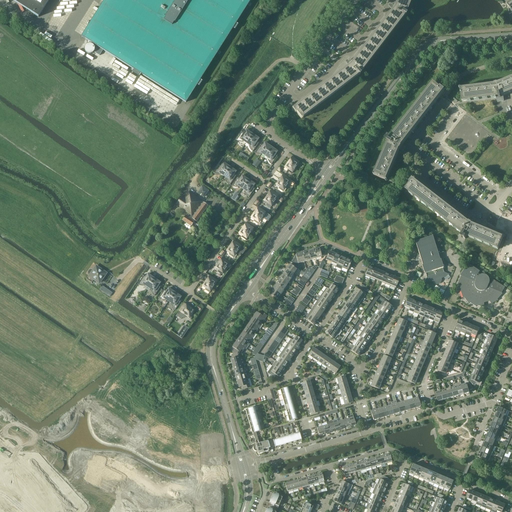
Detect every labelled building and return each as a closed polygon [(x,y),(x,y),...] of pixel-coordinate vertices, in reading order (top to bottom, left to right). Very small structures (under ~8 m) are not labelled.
[(11,0),(39,17),(49,0),(11,0)] [(139,77),(140,74),(186,103),(187,102),(186,102),(197,85),(199,86),(202,81),(200,80),(217,53),(219,55),(221,52),(218,51),(233,28),(235,30),(238,25),(236,23),(247,5),(250,7),(251,4),(249,3),(250,0),(104,0),(81,36),(98,47),(94,52),(100,56),(103,50),(133,69),(132,72),(139,77)] [(345,62),(348,66),(294,108),(302,118),(359,75),(359,76),(360,74),(405,16),(406,14),(411,0),(396,0),(394,6),(390,4),(389,6),(392,9),(351,63),(347,60),(345,62)] [(85,52),(86,52),(86,53),(87,53),(88,54),(89,54),(90,54),(91,54),(92,53),(93,53),(93,52),(94,52),(94,51),(95,50),(95,49),(95,48),(94,47),(94,46),(93,45),(92,45),(91,44),(90,44),(89,44),(88,44),(87,45),(86,46),(85,47),(85,48),(85,49),(85,50),(85,51),(85,52)] [(503,101),(503,97),(511,92),(511,77),(498,84),(497,83),(494,84),(461,89),(462,102),(496,98),(498,102),(503,101)] [(130,93),(150,103),(152,99),(146,96),(148,91),(135,84),(130,93)] [(405,148),(402,146),(444,92),(433,84),(390,139),(389,139),(388,141),(389,141),(374,175),(386,180),(400,149),(404,150),(405,148)] [(243,142),(246,143),(252,134),(250,133),(251,131),(249,131),(248,131),(247,131),(246,130),(244,133),(242,132),(236,140),(236,141),(236,140),(238,141),(239,142),(240,142),(242,142),(243,142)] [(252,152),(253,152),(259,143),(257,142),(259,139),(258,138),(257,137),(257,136),(256,135),(255,136),(252,134),(246,143),(249,145),(249,147),(250,148),(250,150),(251,151),(252,152)] [(261,155),(262,154),(265,156),(271,147),(269,146),(269,144),(268,144),(267,144),(266,144),(265,143),(263,146),(261,144),(254,153),(255,154),(255,153),(256,154),(257,154),(258,155),(260,155),(261,155)] [(271,165),(277,156),(275,155),(277,152),(276,151),(276,150),(275,149),(274,148),(274,149),(271,147),(265,156),(268,158),(268,160),(268,161),(269,162),(270,164),(271,164),(271,165)] [(294,171),(293,170),(294,169),(296,167),(299,162),(292,157),(285,167),(288,169),(287,171),(291,174),(294,171)] [(252,164),(257,167),(261,161),(256,158),(252,164)] [(221,174),(223,176),(230,167),(227,165),(228,164),(227,164),(226,164),(224,163),(223,163),(221,166),(219,164),(213,173),(214,173),(215,174),(216,174),(218,175),(219,175),(221,174)] [(230,184),(230,185),(236,176),(234,174),(236,171),(235,171),(234,170),(234,169),(233,168),(232,169),(230,167),(223,176),(226,178),(226,180),(227,181),(228,182),(229,183),(230,184)] [(283,175),(276,185),(280,187),(279,189),(283,192),(285,188),(285,187),(286,187),(287,185),(290,180),(283,175)] [(239,187),(242,189),(248,180),(246,178),(247,177),(245,177),(244,176),(243,176),(242,176),(240,179),(238,177),(232,186),(233,187),(235,187),(236,187),(238,187),(239,187)] [(248,197),(249,198),(255,189),(253,187),(255,184),(254,184),(253,183),(253,182),(252,181),(251,182),(248,180),(242,189),(245,191),(245,193),(246,194),(246,195),(247,196),(248,197)] [(407,190),(406,191),(461,233),(462,234),(462,235),(464,236),(463,238),(465,239),(466,236),(498,249),(498,248),(503,238),(503,237),(502,236),(472,223),(474,220),(470,218),(469,222),(415,180),(410,186),(407,190)] [(204,198),(209,191),(202,186),(197,193),(203,198),(204,198)] [(275,201),(276,199),(281,203),(283,200),(271,191),(264,201),(268,203),(266,205),(271,208),(273,204),(273,203),(275,201)] [(176,204),(187,213),(189,214),(187,216),(185,215),(182,220),(191,226),(195,221),(196,222),(208,205),(202,201),(189,192),(184,198),(181,196),(176,204)] [(254,221),(258,224),(260,221),(260,220),(261,220),(262,218),(267,221),(270,216),(258,208),(251,217),(255,220),(254,221)] [(246,223),(239,233),(243,236),(241,237),(246,240),(248,237),(248,236),(248,235),(248,236),(250,233),(253,228),(246,223)] [(428,282),(433,281),(434,282),(435,283),(436,284),(438,284),(440,283),(440,282),(441,280),(441,279),(445,277),(449,274),(448,274),(444,272),(438,254),(443,252),(442,252),(442,251),(441,250),(440,249),(439,249),(438,249),(437,249),(436,249),(433,237),(415,242),(419,255),(418,255),(417,256),(417,257),(416,257),(416,258),(416,259),(416,260),(416,261),(415,261),(416,261),(421,259),(427,278),(424,282),(428,282)] [(236,254),(235,254),(236,253),(238,251),(242,254),(245,249),(234,241),(227,251),(230,253),(229,255),(233,258),(236,254)] [(511,246),(508,245),(506,249),(503,256),(505,257),(511,260),(511,246)] [(319,248),(313,250),(315,258),(322,257),(321,256),(324,255),(326,252),(320,250),(319,248)] [(313,250),(307,251),(310,260),(315,258),(313,250)] [(307,251),(302,252),(304,261),(310,260),(307,251)] [(329,251),(326,260),(331,262),(335,253),(329,251)] [(299,265),(298,263),(304,261),(302,252),(296,254),(296,256),(295,256),(291,263),(298,267),(299,265)] [(335,253),(331,262),(337,264),(340,256),(335,253)] [(337,264),(336,267),(341,269),(342,267),(346,258),(340,256),(337,264)] [(224,271),(224,270),(225,270),(226,268),(229,263),(222,258),(215,268),(219,270),(218,272),(222,275),(224,271)] [(346,258),(342,267),(348,269),(352,261),(346,258)] [(290,264),(286,269),(294,275),(297,270),(290,264)] [(461,276),(459,283),(460,283),(460,291),(461,291),(463,298),(464,297),(469,303),(470,303),(476,307),(477,306),(484,307),(484,306),(484,303),(490,301),(491,304),(498,300),(498,299),(503,294),(502,293),(505,287),(494,280),(491,284),(489,283),(490,282),(490,281),(490,280),(490,279),(489,278),(488,277),(488,276),(487,275),(486,274),(485,274),(484,274),(482,274),(481,274),(480,275),(479,275),(478,276),(477,275),(480,271),(469,264),(460,275),(461,276)] [(369,266),(365,275),(370,277),(374,268),(369,266)] [(105,272),(97,267),(94,271),(93,270),(92,270),(91,270),(90,270),(88,272),(88,273),(89,274),(90,275),(100,283),(104,278),(102,277),(105,272)] [(370,277),(375,280),(379,270),(374,268),(370,277)] [(286,269),(283,274),(290,280),(294,275),(286,269)] [(379,270),(375,280),(380,282),(384,272),(379,270)] [(380,282),(385,284),(389,275),(384,272),(380,282)] [(145,286),(148,287),(154,278),(152,277),(152,275),(151,275),(150,275),(149,275),(148,274),(146,277),(144,276),(138,285),(138,284),(139,285),(141,286),(142,286),(144,286),(145,286)] [(283,274),(279,279),(287,284),(290,280),(283,274)] [(385,284),(390,286),(394,277),(389,275),(385,284)] [(212,289),(211,289),(212,288),(214,286),(213,286),(217,281),(210,276),(203,286),(206,288),(205,290),(209,293),(212,289)] [(390,286),(395,288),(399,279),(394,277),(390,286)] [(154,296),(160,287),(158,286),(160,283),(159,282),(159,281),(158,280),(157,279),(157,280),(154,278),(148,287),(151,289),(151,291),(151,292),(152,294),(153,295),(154,296)] [(279,279),(276,284),(283,289),(287,284),(279,279)] [(276,284),(272,289),(280,294),(283,289),(276,284)] [(331,284),(328,289),(335,294),(339,289),(331,284)] [(166,300),(168,302),(175,293),(172,291),(173,290),(172,289),(171,289),(169,289),(168,288),(166,291),(164,290),(158,299),(159,299),(160,299),(161,300),(163,300),(164,300),(166,300)] [(326,288),(323,292),(325,293),(332,298),(335,294),(328,289),(326,288)] [(356,288),(353,293),(362,299),(365,295),(356,288)] [(269,294),(277,299),(280,294),(272,289),(269,294)] [(323,292),(320,296),(329,303),(332,298),(325,293),(323,292)] [(175,310),(181,301),(179,300),(181,297),(180,296),(179,295),(179,294),(178,293),(177,294),(175,293),(168,302),(171,304),(171,305),(172,306),(173,308),(174,309),(175,310)] [(353,293),(350,297),(359,304),(362,299),(353,293)] [(320,296),(317,301),(326,307),(329,303),(320,296)] [(350,297),(347,302),(354,307),(356,308),(359,304),(350,297)] [(404,306),(409,308),(413,300),(407,298),(404,306)] [(418,302),(413,300),(409,308),(408,311),(413,313),(418,302)] [(317,301),(314,305),(323,312),(326,307),(317,301)] [(351,311),(353,313),(356,308),(354,307),(347,302),(344,306),(351,311)] [(385,302),(382,306),(389,311),(392,307),(385,302)] [(423,304),(418,302),(413,313),(418,315),(423,304)] [(187,317),(190,319),(193,315),(192,314),(194,311),(184,304),(179,311),(180,311),(177,314),(182,317),(183,318),(184,318),(185,318),(185,317),(186,316),(187,316),(187,317)] [(423,304),(418,315),(423,317),(428,307),(423,304)] [(320,316),(323,312),(314,305),(311,310),(320,316)] [(377,309),(379,311),(386,316),(389,311),(382,306),(380,305),(377,309)] [(344,306),(341,311),(350,317),(353,313),(351,311),(344,306)] [(428,307),(423,317),(428,319),(433,309),(428,307)] [(433,309),(428,319),(433,321),(438,311),(433,309)] [(317,321),(320,316),(311,310),(308,314),(317,321)] [(341,311),(338,315),(347,322),(350,317),(341,311)] [(376,315),(383,320),(386,316),(379,311),(376,315)] [(438,323),(443,313),(438,311),(433,321),(438,323)] [(259,314),(256,312),(255,314),(253,315),(254,316),(253,317),(262,323),(267,316),(261,312),(259,314)] [(314,325),(317,321),(308,314),(305,319),(314,325)] [(374,314),(373,315),(371,318),(373,320),(380,325),(383,320),(376,315),(374,314)] [(344,326),(347,322),(338,315),(335,320),(344,326)] [(250,321),(249,322),(258,328),(262,323),(253,317),(252,319),(251,318),(250,320),(250,321)] [(371,318),(368,323),(377,329),(380,325),(373,320),(371,318)] [(407,322),(399,318),(397,323),(405,327),(407,322)] [(341,330),(344,326),(335,320),(332,324),(341,330)] [(460,332),(465,322),(459,320),(455,330),(460,332)] [(247,326),(246,327),(255,333),(258,328),(249,322),(249,323),(248,323),(247,325),(247,326)] [(277,326),(276,326),(278,323),(276,322),(275,324),(272,322),(268,328),(273,332),(277,326)] [(465,322),(460,332),(465,334),(470,324),(465,322)] [(368,323),(364,327),(374,334),(377,329),(368,323)] [(397,323),(395,328),(403,332),(405,327),(397,323)] [(338,335),(341,330),(332,324),(328,329),(338,335)] [(470,324),(465,334),(470,336),(471,334),(474,326),(470,324)] [(480,328),(474,326),(471,334),(476,336),(480,328)] [(243,331),(243,332),(251,338),(255,333),(246,327),(245,328),(243,330),(243,331)] [(283,327),(281,331),(280,332),(285,335),(288,330),(283,327)] [(364,327),(361,332),(371,338),(374,334),(364,327)] [(395,328),(392,333),(400,337),(403,332),(395,328)] [(328,329),(325,333),(334,339),(338,335),(328,329)] [(436,334),(428,330),(426,336),(433,339),(436,334)] [(240,336),(239,337),(248,343),(251,338),(243,332),(242,333),(241,333),(240,335),(240,336)] [(280,332),(279,333),(276,337),(281,340),(285,335),(280,332)] [(368,342),(371,338),(361,332),(358,336),(368,342)] [(392,333),(390,338),(398,342),(400,337),(392,333)] [(496,343),(498,338),(488,334),(486,339),(488,340),(496,343)] [(300,345),(301,344),(302,344),(303,342),(303,341),(296,336),(293,340),(300,345)] [(364,347),(368,342),(358,336),(355,340),(364,347)] [(423,341),(431,344),(433,339),(426,336),(423,341)] [(237,341),(236,342),(245,348),(248,343),(239,337),(238,338),(236,340),(237,341)] [(390,338),(388,343),(396,347),(398,342),(390,338)] [(297,350),(300,345),(293,340),(292,341),(290,339),(287,343),(297,350)] [(361,351),(364,347),(355,340),(352,345),(361,351)] [(421,346),(429,349),(431,344),(423,341),(421,340),(419,344),(421,345),(421,346)] [(448,345),(456,348),(458,343),(450,340),(448,345)] [(494,348),(496,343),(488,340),(486,345),(494,348)] [(274,341),(273,341),(270,346),(275,349),(279,344),(274,341)] [(235,349),(232,353),(240,354),(245,348),(236,342),(235,343),(234,343),(233,345),(233,346),(232,347),(235,349)] [(296,353),(297,350),(287,343),(284,348),(294,354),(295,353),(296,353)] [(388,343),(386,348),(394,352),(396,347),(388,343)] [(492,353),(494,348),(486,345),(484,344),(482,349),(484,350),(492,353)] [(349,350),(351,351),(358,356),(361,351),(352,345),(349,350)] [(446,350),(454,353),(456,348),(448,345),(446,350)] [(421,346),(419,351),(427,354),(429,349),(421,346)] [(284,348),(281,352),(291,359),(294,354),(284,348)] [(308,355),(313,358),(318,351),(313,348),(308,355)] [(384,354),(392,357),(394,352),(386,348),(384,354)] [(444,355),(452,358),(454,353),(446,350),(444,355)] [(490,358),(492,353),(484,350),(482,355),(490,358)] [(313,358),(317,361),(322,354),(318,351),(313,358)] [(419,351),(417,356),(425,359),(427,354),(419,351)] [(281,352),(278,357),(280,358),(287,363),(291,359),(281,352)] [(232,363),(232,364),(242,361),(240,354),(232,353),(234,357),(230,358),(231,360),(230,361),(231,363),(232,363)] [(317,361),(322,364),(327,357),(322,354),(317,361)] [(391,359),(383,355),(381,361),(389,364),(391,359)] [(442,360),(450,363),(452,358),(444,355),(442,360)] [(480,360),(487,363),(490,358),(482,355),(480,360)] [(417,356),(415,361),(423,364),(425,359),(417,356)] [(322,364),(326,367),(331,360),(327,357),(322,364)] [(280,358),(277,362),(277,363),(284,368),(284,367),(285,368),(287,365),(287,364),(287,363),(280,358)] [(478,359),(476,364),(478,365),(485,368),(487,363),(480,360),(478,359)] [(326,367),(331,371),(336,363),(331,360),(326,367)] [(440,365),(448,368),(450,363),(442,360),(440,365)] [(233,369),(234,370),(244,367),(242,361),(232,364),(233,366),(232,366),(233,369)] [(275,361),(272,366),(281,372),(284,368),(277,363),(277,362),(275,361)] [(381,361),(379,365),(387,369),(389,364),(381,361)] [(415,361),(413,366),(421,369),(423,364),(415,361)] [(340,367),(336,363),(331,371),(335,374),(340,367)] [(474,369),(483,373),(485,368),(478,365),(476,364),(474,369)] [(377,370),(385,374),(387,369),(379,365),(377,370)] [(448,368),(440,365),(438,370),(437,372),(440,373),(440,371),(446,374),(448,368)] [(272,366),(270,368),(267,373),(269,374),(274,378),(276,375),(278,377),(278,376),(279,377),(281,374),(280,373),(281,372),(272,366)] [(413,366),(411,371),(419,374),(421,369),(413,366)] [(235,374),(235,376),(246,373),(244,367),(234,370),(234,372),(234,374),(235,374)] [(483,373),(474,369),(472,374),(481,378),(483,373)] [(375,375),(383,379),(385,374),(377,370),(375,375)] [(411,371),(409,376),(417,379),(419,374),(411,371)] [(237,380),(237,382),(247,379),(246,373),(235,376),(236,377),(235,378),(236,380),(237,380)] [(479,383),(481,378),(472,374),(469,381),(475,387),(477,382),(479,383)] [(375,375),(373,380),(381,384),(383,379),(375,375)] [(415,384),(417,379),(409,376),(407,381),(415,384)] [(239,388),(242,387),(243,389),(250,387),(247,379),(237,382),(238,383),(237,384),(238,386),(239,388)] [(378,389),(381,384),(373,380),(370,386),(378,389)] [(459,395),(464,394),(461,383),(461,382),(455,384),(456,386),(459,395)] [(467,383),(462,384),(462,383),(461,383),(464,394),(470,392),(469,390),(473,389),(468,383),(467,383)] [(443,400),(441,390),(435,392),(438,402),(443,400)] [(421,407),(418,397),(412,399),(415,408),(421,407)] [(309,409),(317,407),(320,406),(319,401),(316,402),(308,404),(309,409)] [(400,413),(397,403),(396,401),(391,403),(392,405),(394,414),(400,413)] [(402,402),(397,403),(400,413),(405,411),(402,402)] [(245,410),(247,416),(256,413),(254,407),(255,406),(255,405),(248,407),(248,409),(245,410)] [(386,406),(381,408),(384,417),(389,416),(386,406)] [(499,407),(496,412),(505,415),(507,410),(499,407)] [(373,420),(379,419),(376,409),(371,411),(373,420)] [(496,412),(494,417),(505,421),(507,416),(505,415),(496,412)] [(247,416),(249,421),(258,419),(256,413),(247,416)] [(297,419),(296,413),(287,416),(289,421),(289,423),(295,421),(294,420),(297,419)] [(348,419),(350,427),(356,425),(353,417),(353,415),(347,416),(348,419)] [(494,417),(492,422),(503,426),(505,421),(494,417)] [(249,421),(250,427),(259,425),(258,419),(249,421)] [(326,422),(327,425),(330,433),(335,432),(332,423),(332,421),(326,422)] [(492,422),(490,427),(501,431),(503,426),(492,422)] [(261,431),(259,425),(250,427),(252,433),(253,433),(256,432),(261,431)] [(488,432),(499,436),(501,431),(490,427),(488,432)] [(259,443),(256,432),(253,433),(256,444),(255,444),(256,445),(255,445),(254,446),(253,447),(253,448),(253,449),(254,450),(254,451),(255,451),(256,451),(257,451),(258,454),(263,452),(261,443),(259,443)] [(499,436),(488,432),(486,437),(495,440),(497,441),(499,436)] [(493,445),(495,440),(486,437),(484,442),(493,445)] [(266,441),(261,443),(263,452),(269,451),(268,448),(275,446),(273,440),(266,442),(266,441)] [(482,447),(493,451),(495,446),(493,445),(484,442),(482,447)] [(480,452),(491,456),(493,451),(482,447),(480,452)] [(491,456),(480,452),(478,457),(488,461),(491,456)] [(409,473),(414,475),(418,466),(413,464),(409,473)] [(414,475),(419,477),(423,468),(418,466),(414,475)] [(419,477),(424,479),(428,470),(423,468),(419,477)] [(428,470),(424,479),(429,481),(433,472),(428,470)] [(433,472),(429,481),(434,484),(438,474),(433,472)] [(438,474),(434,484),(439,486),(443,477),(438,474)] [(377,484),(386,488),(388,483),(386,482),(387,478),(384,476),(378,478),(379,479),(377,484)] [(443,477),(439,486),(444,488),(448,479),(443,477)] [(448,479),(444,488),(449,490),(453,481),(448,479)] [(342,481),(340,486),(348,490),(351,491),(353,485),(342,481)] [(414,488),(403,483),(401,489),(409,492),(411,493),(414,488)] [(377,484),(376,484),(374,489),(384,493),(386,488),(377,484)] [(340,486),(338,491),(346,495),(348,490),(340,486)] [(372,494),(374,495),(382,498),(384,493),(374,489),(372,494)] [(401,489),(399,494),(407,497),(409,492),(401,489)] [(472,500),(475,492),(470,490),(467,498),(472,500)] [(344,500),(346,495),(338,491),(336,496),(344,500)] [(476,502),(477,502),(480,494),(475,492),(472,500),(473,500),(473,501),(475,502),(476,502)] [(273,493),(271,498),(280,502),(283,495),(278,493),(278,494),(276,493),(275,494),(273,493)] [(374,495),(372,494),(370,499),(380,503),(382,498),(374,495)] [(399,494),(397,499),(405,502),(407,497),(399,494)] [(477,502),(476,504),(481,506),(485,496),(480,494),(477,502)] [(341,505),(344,500),(336,496),(333,501),(341,505)] [(485,496),(481,506),(486,508),(490,498),(485,496)] [(447,502),(439,498),(437,497),(435,503),(445,507),(447,502)] [(271,498),(269,502),(271,503),(271,504),(273,505),(273,506),(278,508),(280,502),(271,498)] [(495,500),(490,498),(486,508),(491,511),(495,500)] [(367,504),(370,505),(378,508),(380,503),(370,499),(367,504)] [(397,499),(395,503),(403,507),(405,508),(407,503),(405,502),(397,499)] [(491,511),(494,511),(496,511),(497,510),(500,502),(495,500),(491,511)] [(497,510),(500,511),(502,511),(505,505),(500,502),(497,510)] [(304,503),(302,508),(311,511),(313,506),(304,503)] [(395,503),(393,508),(401,511),(403,507),(395,503)] [(432,508),(443,511),(445,507),(435,503),(432,508)]
